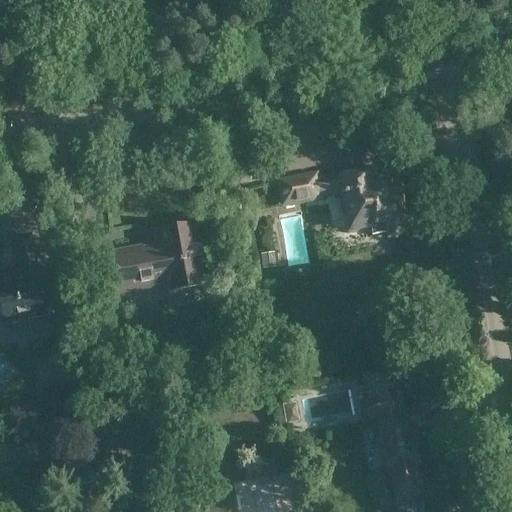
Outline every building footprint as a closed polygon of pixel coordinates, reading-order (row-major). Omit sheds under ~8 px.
[(302,177),(277,181),(281,207),(294,205),(296,204),(319,200),(320,200),(321,200),(320,197),(342,194),(343,197),(342,198),(342,199),(342,200),(342,201),(342,202),(342,203),(342,204),(342,205),(343,206),(343,207),(344,207),(344,208),(345,208),(345,209),(346,214),(343,214),(347,234),(368,230),(367,227),(384,224),(386,234),(387,234),(388,234),(388,235),(389,235),(390,235),(391,235),(392,236),(393,236),(394,236),(395,236),(395,235),(396,235),(397,235),(398,235),(399,235),(399,234),(400,234),(401,233),(402,233),(402,232),(403,232),(403,231),(404,231),(405,231),(402,216),(402,215),(403,215),(403,214),(403,213),(403,212),(403,211),(403,210),(403,209),(403,208),(402,208),(402,207),(402,206),(401,206),(401,205),(400,205),(400,204),(398,195),(399,195),(399,194),(400,194),(400,193),(401,193),(401,192),(401,191),(402,191),(402,190),(401,190),(401,189),(401,188),(401,187),(400,187),(400,186),(399,186),(398,186),(398,185),(397,185),(396,185),(386,187),(384,181),(374,183),(372,173),(358,175),(356,173),(351,174),(349,177),(332,180),(332,177),(317,179),(316,174),(315,174),(302,177)] [(154,233),(157,249),(142,252),(141,248),(110,253),(117,293),(148,288),(148,286),(164,283),(165,292),(206,285),(201,257),(199,257),(198,248),(199,248),(195,226),(154,233)] [(35,267),(29,236),(14,239),(20,271),(14,272),(14,271),(0,273),(0,319),(1,324),(9,322),(9,325),(10,326),(10,327),(11,328),(13,329),(14,330),(16,330),(18,330),(19,330),(21,329),(22,328),(23,326),(24,326),(24,324),(24,322),(24,320),(45,316),(36,267),(35,267)] [(272,255),(259,257),(261,270),(274,269),(272,255)] [(256,348),(237,352),(242,375),(261,371),(256,348)] [(423,496),(410,432),(415,432),(414,429),(430,426),(426,401),(418,403),(419,411),(398,415),(395,401),(400,398),(394,367),(361,374),(365,395),(372,397),(373,400),(368,401),(367,402),(366,402),(365,403),(364,404),(363,405),(363,406),(362,407),(362,408),(363,410),(363,412),(364,414),(365,415),(367,415),(368,416),(369,416),(371,416),(376,415),(377,419),(376,419),(380,438),(377,440),(380,453),(383,454),(386,471),(388,471),(394,502),(423,496)] [(121,389),(119,378),(97,381),(100,406),(128,402),(126,389),(121,389)] [(48,420),(49,423),(75,418),(70,386),(44,390),(46,402),(32,405),(35,423),(48,420)]
